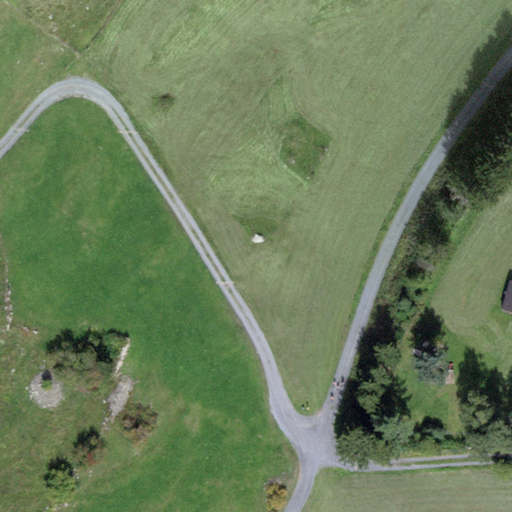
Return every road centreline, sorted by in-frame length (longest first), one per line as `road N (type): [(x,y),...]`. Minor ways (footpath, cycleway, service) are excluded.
road 1 (track): [(319,458),(286,418),(263,345),(119,115),(83,85),(52,93),(0,145)]
road 2 (track): [(511,57),(419,176),(377,267),(319,458)]
road 3 (track): [(319,458),(379,467),(511,456)]
